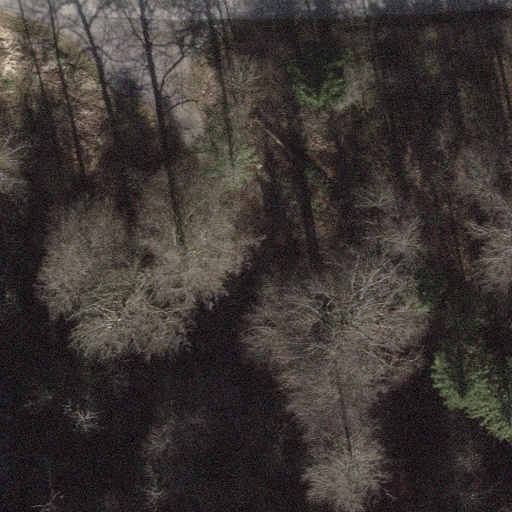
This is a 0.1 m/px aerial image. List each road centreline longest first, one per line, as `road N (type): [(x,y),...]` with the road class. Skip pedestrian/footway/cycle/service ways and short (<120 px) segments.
road 1 (track): [(511,407),(209,142),(83,6)]
road 2 (track): [(418,0),(216,10),(28,0)]
